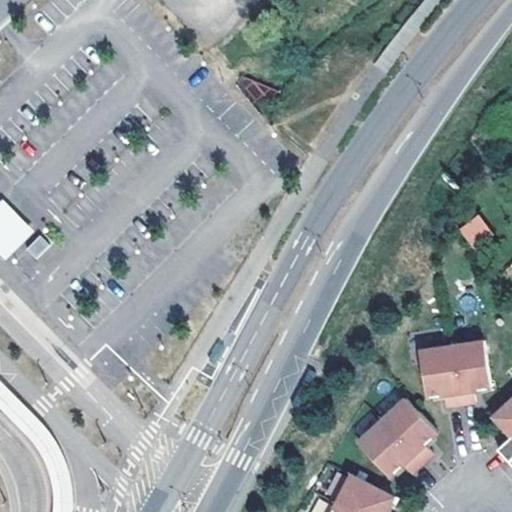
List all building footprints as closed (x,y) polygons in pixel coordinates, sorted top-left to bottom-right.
[(35,229),(4,198),(0,201),(0,251),(6,258),(35,229)] [(459,226),(472,249),(494,237),(481,214),(459,226)] [(484,339),(418,349),(426,395),(443,393),(445,405),(475,401),(473,388),(491,386),(484,339)] [(405,396),(356,440),(387,475),(401,464),(409,473),(431,453),(423,443),(436,431),(405,396)] [(511,397),(493,415),(511,435),(497,448),(511,464),(511,397)] [(349,473),(328,511),(382,511),(391,496),(349,473)]
